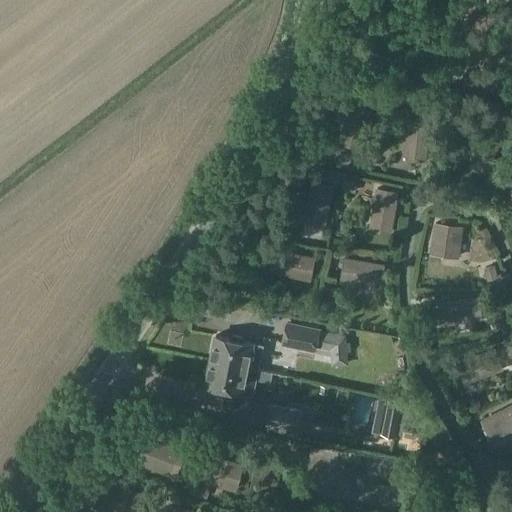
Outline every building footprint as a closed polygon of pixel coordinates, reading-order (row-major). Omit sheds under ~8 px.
[(360,149),(371,109),(350,103),(339,143),(360,149)] [(409,115),(404,155),(425,157),(429,117),(409,115)] [(489,175),(502,135),(479,127),(467,167),(489,175)] [(350,165),(352,156),(342,153),(339,162),(350,165)] [(325,226),(334,185),(311,180),(302,221),(325,226)] [(392,233),(398,191),(376,188),(369,229),(392,233)] [(460,258),(464,227),(436,223),(432,254),(460,258)] [(269,273),(311,281),(315,257),(274,249),(269,273)] [(378,289),(383,270),(344,260),(339,280),(378,289)] [(440,324),(483,319),(480,296),(438,301),(440,324)] [(306,318),(308,307),(296,305),(294,315),(306,318)] [(281,343),(315,350),(316,346),(331,349),(331,356),(345,354),(343,335),(319,330),(320,327),(286,320),(281,343)] [(211,359),(258,370),(263,345),(243,341),(244,337),(232,335),(231,339),(216,335),(211,359)] [(465,385),(504,371),(497,349),(457,364),(465,385)] [(253,394),(256,378),(270,381),(272,373),(258,370),(211,359),(206,384),(221,388),(221,392),(232,394),(233,390),(253,394)] [(368,425),(373,398),(356,395),(351,422),(368,425)] [(271,405),(267,425),(298,431),(302,411),(271,405)] [(491,441),(511,430),(511,406),(481,421),(491,441)] [(138,466),(170,476),(179,447),(148,437),(138,466)] [(210,455),(203,481),(235,491),(241,465),(210,455)] [(136,511),(142,493),(112,484),(103,511),(136,511)]
